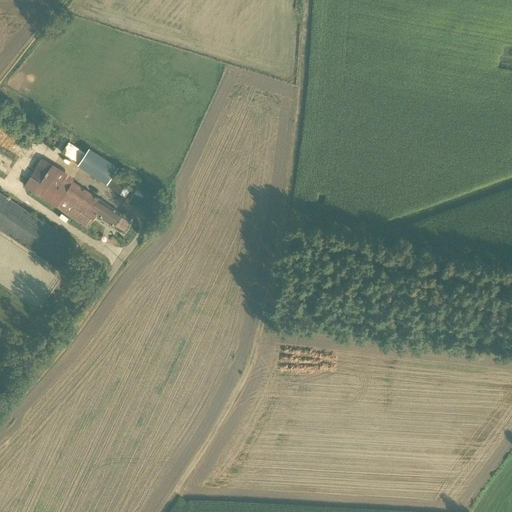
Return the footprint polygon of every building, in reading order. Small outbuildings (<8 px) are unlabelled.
[(68,143),(62,153),(78,163),(84,154),(68,143)] [(89,149),(78,167),(106,186),(118,168),(89,149)] [(123,216),(122,215),(96,199),(97,198),(94,197),(94,198),(85,192),(86,191),(83,189),(82,191),(71,183),(74,179),(42,158),(40,159),(23,186),(87,229),(96,216),(102,220),(101,221),(107,225),(109,223),(115,228),(116,226),(124,232),(130,223),(129,222),(122,217),(123,216)] [(126,185),(119,195),(125,198),(131,189),(126,185)] [(0,193),(0,230),(60,271),(77,245),(0,193)] [(122,217),(129,222),(132,217),(124,212),(122,215),(123,216),(122,217)]
